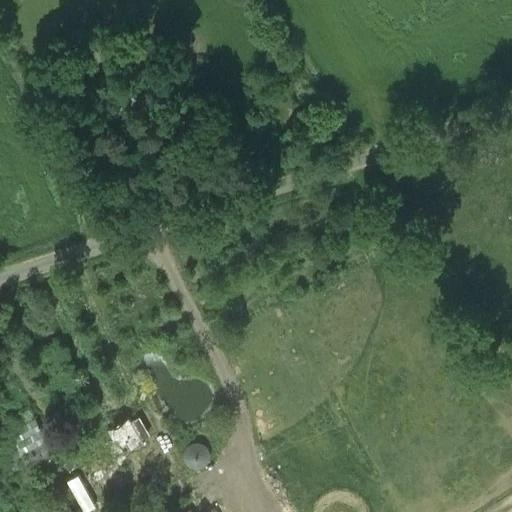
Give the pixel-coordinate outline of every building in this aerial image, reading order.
[(140,410),(104,426),(115,453),(152,437),(140,410)] [(2,432),(12,454),(47,438),(36,416),(2,432)] [(208,446),(187,443),(184,460),(206,463),(208,446)] [(73,511),(69,504),(65,506),(63,501),(45,510),(24,470),(4,480),(20,511),(73,511)] [(82,471),(69,476),(82,510),(95,505),(82,471)]
